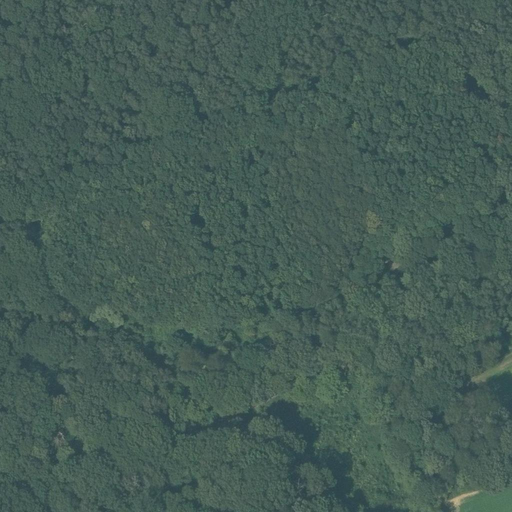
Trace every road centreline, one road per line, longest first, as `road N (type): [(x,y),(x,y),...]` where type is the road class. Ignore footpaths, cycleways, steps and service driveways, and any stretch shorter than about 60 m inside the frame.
road 1 (track): [(466,107),(368,119),(130,205),(49,208),(18,190),(0,161)]
road 2 (track): [(511,182),(468,213),(391,243),(332,352),(313,370)]
road 3 (track): [(457,393),(313,370),(224,421),(201,446)]
road 4 (track): [(201,446),(0,490)]
road 5 (track): [(341,511),(283,462),(201,446)]
